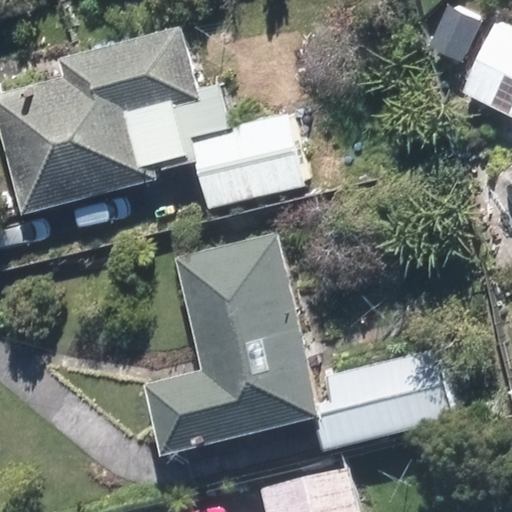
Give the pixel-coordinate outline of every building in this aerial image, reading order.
[(86,70),(11,86),(36,203),(173,173),(170,159),(200,153),(188,97),(209,92),(193,20),(80,44),(86,70)] [(511,22),(478,87),(511,104),(511,22)] [(296,109),(208,130),(224,197),(312,176),(296,109)] [(331,401),(291,229),(191,253),(218,364),(169,376),(183,435),(331,401)] [(336,377),(350,437),(454,413),(440,352),(336,377)] [(363,511),(356,477),(277,495),(280,511),(363,511)]
